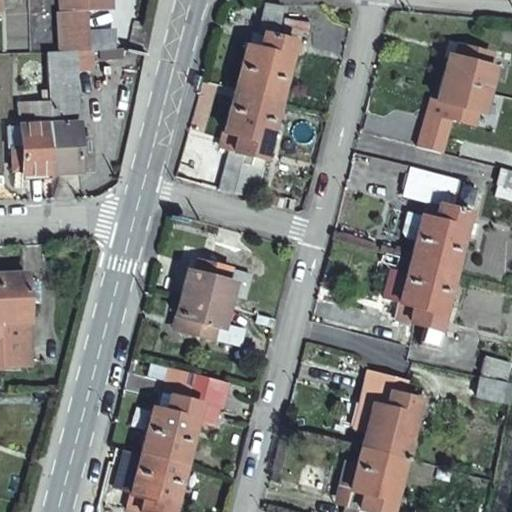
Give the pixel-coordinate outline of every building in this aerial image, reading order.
[(85,13),(84,0),(58,0),(58,14),(57,14),(58,52),(74,52),(86,51),(85,33),(85,13)] [(84,0),(85,13),(100,13),(99,0),(84,0)] [(111,13),(110,0),(99,0),(100,13),(111,13)] [(245,44),(233,88),(277,100),(291,50),(293,39),(275,34),(282,6),(264,2),(256,31),(250,29),(246,44),(245,44)] [(310,19),(285,12),(281,25),(306,33),(310,19)] [(143,34),(146,21),(131,18),(124,50),(140,50),(143,34)] [(111,32),(85,33),(86,51),(111,51),(111,32)] [(293,39),(291,50),(299,52),(301,41),(293,39)] [(443,77),(486,89),(490,77),(504,81),(511,59),(450,42),(446,54),(449,55),(443,77)] [(58,52),(44,53),(46,101),(49,171),(78,170),(77,162),(84,162),(89,162),(88,138),(77,139),(74,52),(58,52)] [(399,65),(381,59),(378,67),(397,73),(399,65)] [(480,112),(486,89),(443,77),(436,100),(442,102),(439,113),(438,114),(471,123),(474,111),(480,112)] [(231,152),(221,191),(252,199),(277,100),(233,88),(217,148),(231,152)] [(439,113),(442,102),(436,100),(434,100),(431,110),(439,113)] [(20,172),(49,171),(46,101),(18,102),(18,124),(6,124),(7,146),(10,146),(10,165),(20,165),(20,172)] [(353,151),(351,157),(406,173),(408,167),(353,151)] [(428,264),(451,270),(457,247),(473,187),(459,183),(453,206),(449,205),(457,179),(408,167),(406,173),(401,195),(423,201),(419,216),(416,228),(412,242),(408,258),(428,264)] [(511,172),(497,168),(493,182),(511,187),(511,172)] [(402,240),(412,242),(416,228),(419,216),(404,212),(399,231),(402,240)] [(194,272),(197,259),(189,257),(186,269),(194,272)] [(436,328),(451,270),(428,264),(408,258),(407,264),(393,316),(421,324),(416,342),(437,348),(442,329),(436,328)] [(186,269),(179,295),(225,307),(229,292),(246,296),(251,273),(197,259),(194,272),(186,269)] [(0,274),(0,324),(1,338),(2,369),(29,368),(27,304),(26,283),(25,274),(0,274)] [(38,282),(26,283),(27,304),(39,303),(38,282)] [(225,307),(179,295),(173,316),(182,318),(179,330),(239,346),(243,329),(221,323),(225,307)] [(170,327),(179,330),(182,318),(173,316),(170,327)] [(501,367),(472,359),(468,374),(497,383),(501,367)] [(166,378),(158,407),(165,410),(169,394),(184,398),(191,372),(174,367),(170,379),(166,378)] [(359,447),(402,459),(418,399),(403,395),(406,381),(367,370),(358,402),(360,403),(370,405),(363,432),(359,447)] [(221,409),(229,382),(191,372),(184,398),(169,394),(165,410),(158,407),(153,406),(140,451),(183,463),(198,404),(221,409)] [(495,404),(500,386),(469,377),(463,395),(495,404)] [(353,429),(363,432),(370,405),(360,403),(353,429)] [(388,511),(402,459),(359,447),(355,463),(347,494),(342,511),(388,511)] [(169,511),(183,463),(140,451),(129,492),(125,506),(143,511),(169,511)] [(336,492),(347,494),(355,463),(344,460),(336,492)]
